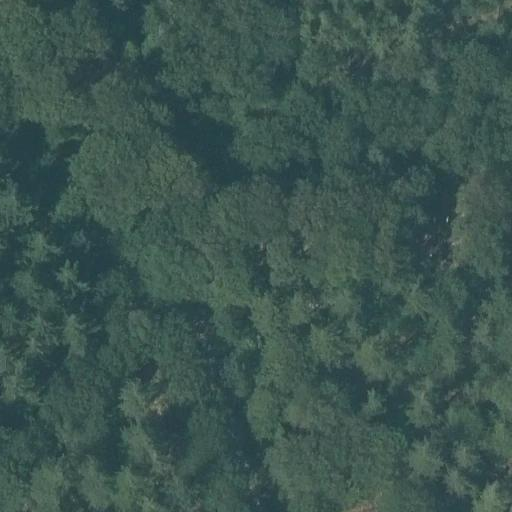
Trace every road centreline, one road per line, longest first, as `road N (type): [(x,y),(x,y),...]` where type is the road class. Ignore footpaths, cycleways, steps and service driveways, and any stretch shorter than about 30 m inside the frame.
road 1 (track): [(0,67),(158,303)]
road 2 (track): [(417,511),(238,304)]
road 3 (track): [(238,304),(511,289)]
road 4 (track): [(158,303),(9,511)]
road 5 (track): [(263,511),(201,339),(158,303)]
